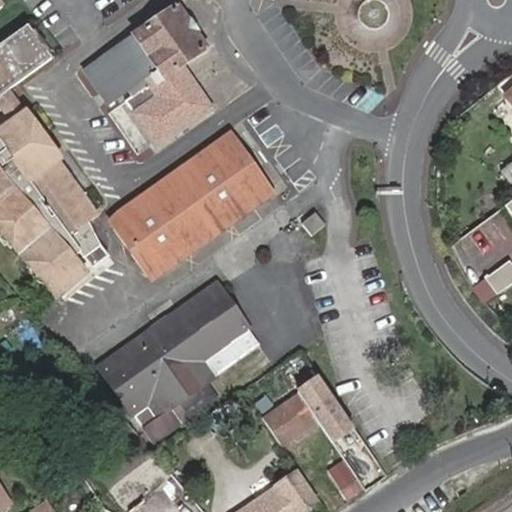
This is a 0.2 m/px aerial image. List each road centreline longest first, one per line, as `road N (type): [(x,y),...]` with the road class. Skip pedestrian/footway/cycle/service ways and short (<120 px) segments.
road 1 (tertiary): [(511,373),(481,350),(435,294),(411,215),(413,136)]
road 2 (residential): [(245,0),(285,82),(413,136)]
road 3 (tertiary): [(413,136),(445,62),(482,27),(495,0)]
road 4 (residential): [(375,511),(427,474),(511,437)]
